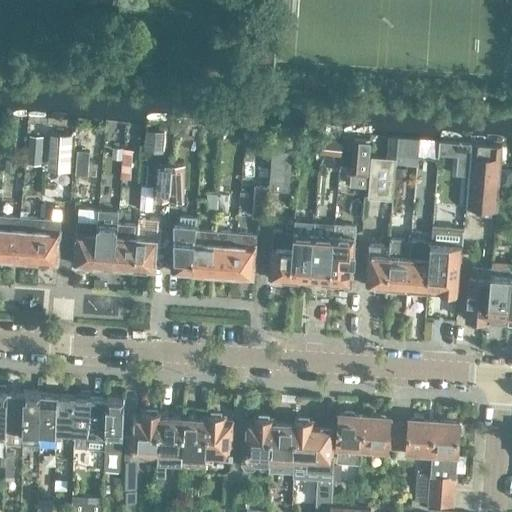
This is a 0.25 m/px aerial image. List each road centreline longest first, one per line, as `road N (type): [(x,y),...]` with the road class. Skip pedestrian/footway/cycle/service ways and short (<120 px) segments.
road 1 (residential): [(502,376),(0,340)]
road 2 (residential): [(493,511),(502,376)]
